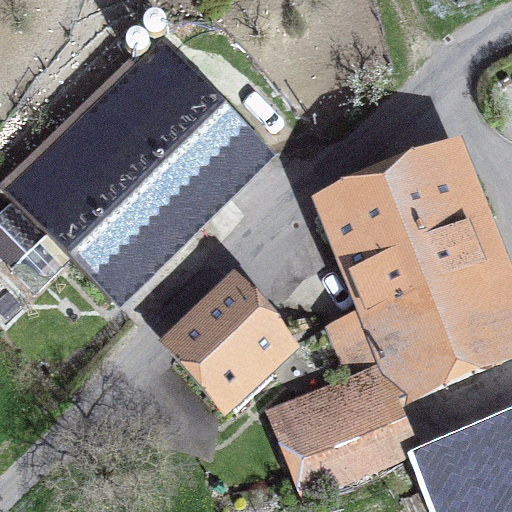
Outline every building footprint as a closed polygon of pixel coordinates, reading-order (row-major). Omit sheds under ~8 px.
[(262,158),(164,57),(142,79),(128,65),(0,189),(111,304),(262,158)] [(371,382),(385,411),(511,359),(511,346),(441,176),(329,222),(371,323),(334,337),(352,390),(371,382)] [(276,343),(231,294),(173,347),(227,405),(230,403),(237,410),(274,376),(258,360),(276,343)] [(402,448),(385,411),(371,382),(352,390),(284,417),(312,484),(402,448)] [(507,511),(511,510),(511,435),(416,475),(431,511),(507,511)]
